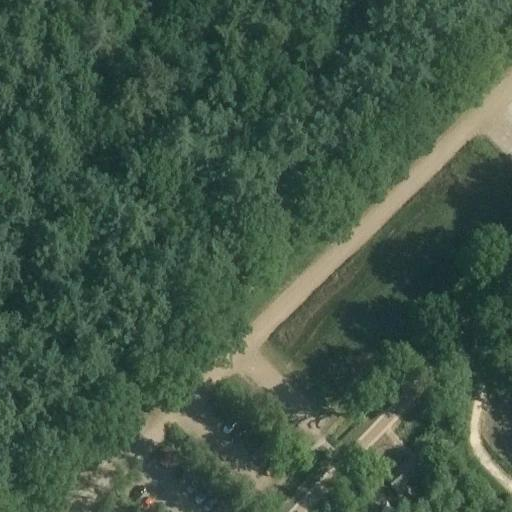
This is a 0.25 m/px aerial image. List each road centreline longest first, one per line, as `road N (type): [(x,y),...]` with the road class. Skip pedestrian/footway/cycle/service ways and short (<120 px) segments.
road 1 (unclassified): [(299,511),(511,290)]
road 2 (track): [(511,486),(468,441),(465,420),(479,379),(456,348)]
